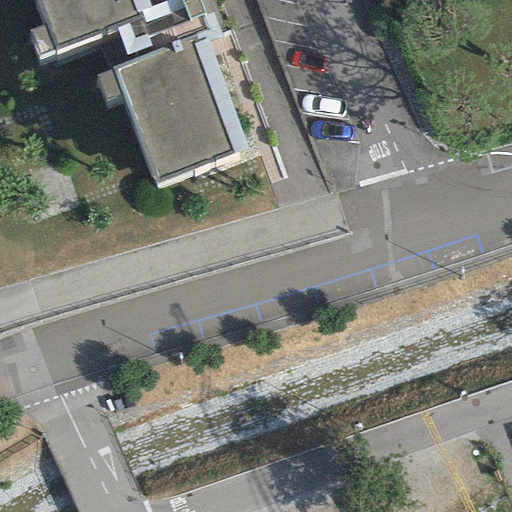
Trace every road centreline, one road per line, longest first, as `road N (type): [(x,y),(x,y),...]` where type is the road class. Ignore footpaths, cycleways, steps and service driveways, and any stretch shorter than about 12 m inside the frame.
road 1 (unknown): [(129,511),(511,396)]
road 2 (residential): [(39,353),(406,233)]
road 3 (residential): [(406,233),(316,0)]
road 4 (residential): [(108,511),(39,353)]
